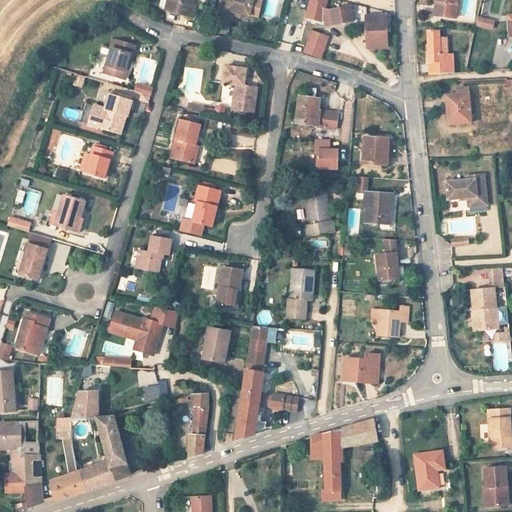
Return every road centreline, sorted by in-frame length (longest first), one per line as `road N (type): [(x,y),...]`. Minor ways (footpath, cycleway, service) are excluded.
road 1 (residential): [(438,383),(149,484)]
road 2 (residential): [(127,19),(322,71),(412,107)]
road 3 (residential): [(438,383),(412,107)]
road 4 (unknown): [(335,242),(330,424)]
road 5 (unknown): [(217,461),(222,399),(207,386),(166,375),(172,334)]
